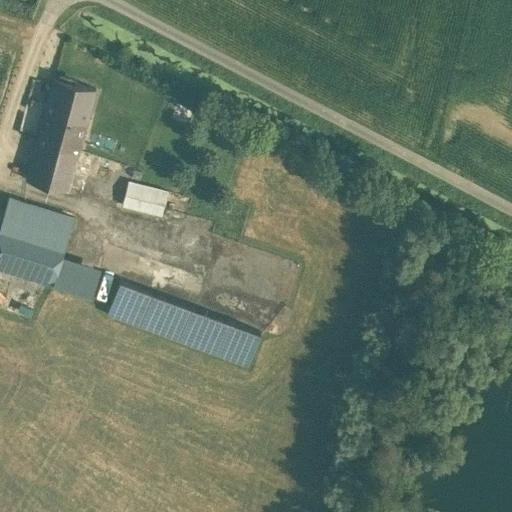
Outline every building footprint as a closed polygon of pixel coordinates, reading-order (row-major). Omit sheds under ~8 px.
[(96,88),(54,76),(45,111),(87,121),(96,88)] [(87,121),(45,111),(27,178),(69,189),(87,121)] [(168,190),(129,180),(123,204),(161,214),(168,190)] [(74,216),(9,196),(2,219),(67,239),(74,216)] [(67,239),(2,219),(0,226),(0,267),(90,295),(98,270),(61,259),(67,239)] [(261,329),(120,278),(107,312),(248,364),(261,329)]
